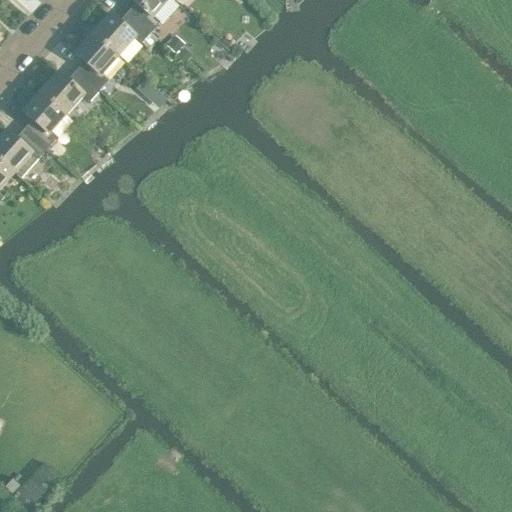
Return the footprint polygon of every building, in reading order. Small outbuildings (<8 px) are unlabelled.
[(130,0),(135,4),(127,13),(150,34),(159,24),(153,18),(169,0),(130,0)] [(92,35),(118,58),(135,38),(142,44),(150,34),(127,13),(119,22),(110,15),(92,35)] [(83,63),(75,71),(99,92),(108,82),(101,76),(118,58),(92,35),(74,55),(83,63)] [(40,93),(66,116),(83,97),(89,103),(99,92),(75,71),(67,80),(59,73),(40,93)] [(32,121),(23,130),(46,151),(55,141),(49,135),(66,116),(40,93),(22,113),(32,121)] [(0,139),(0,161),(14,174),(20,180),(37,161),(46,151),(23,130),(15,139),(7,132),(0,139)] [(0,195),(0,189),(14,174),(0,161),(0,202),(4,199),(0,195)]
